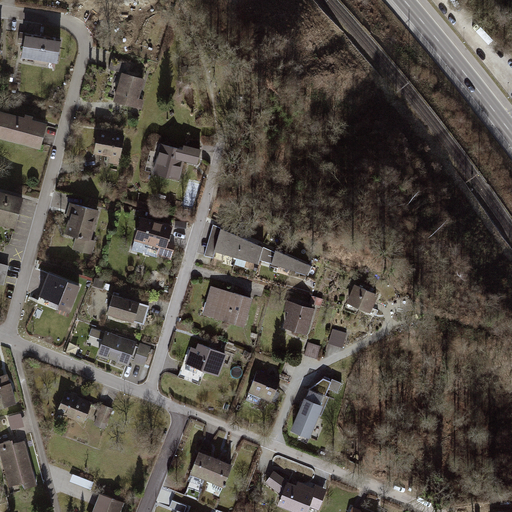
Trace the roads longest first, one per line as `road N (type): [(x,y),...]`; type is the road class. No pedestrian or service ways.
road 1 (residential): [(0,7),(74,18),(88,34),(9,338)]
road 2 (residential): [(435,511),(183,409)]
road 3 (residential): [(148,395),(220,150)]
road 4 (primary): [(511,134),(403,0)]
road 5 (residential): [(148,395),(9,338)]
